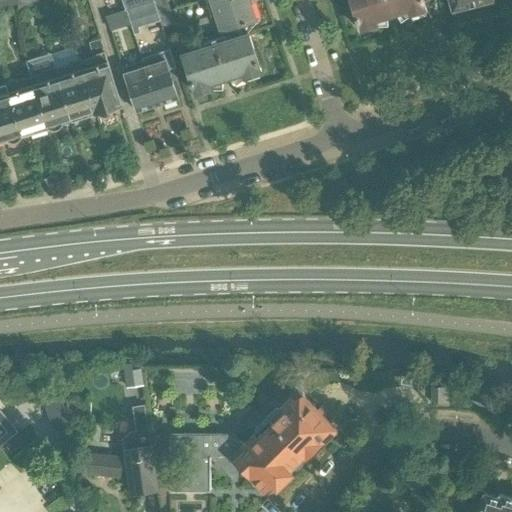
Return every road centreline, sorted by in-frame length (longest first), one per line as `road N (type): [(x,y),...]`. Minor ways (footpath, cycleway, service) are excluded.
road 1 (primary): [(511,241),(237,234),(0,259)]
road 2 (primary): [(0,299),(298,280),(511,289)]
road 3 (residential): [(0,220),(121,203),(342,140)]
road 4 (residential): [(313,511),(397,446),(483,432),(511,438)]
road 5 (residential): [(342,140),(511,86)]
road 6 (residential): [(342,140),(301,0)]
